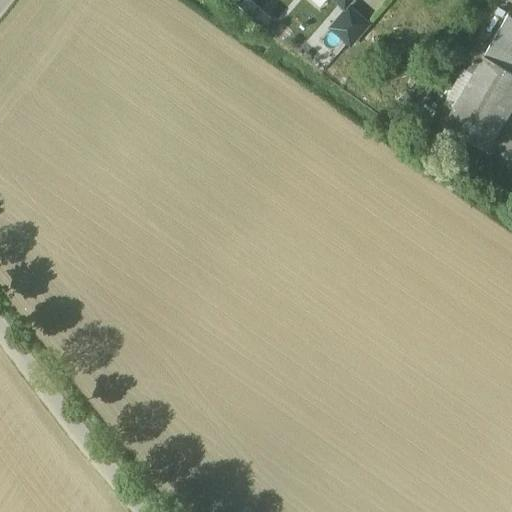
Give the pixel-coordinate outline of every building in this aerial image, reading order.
[(268,15),(250,0),(234,0),(262,23),(268,15)] [(405,0),(391,0),(387,5),(395,12),(405,0)] [(348,5),(331,25),(339,33),(322,52),(332,61),(349,41),(364,24),(367,21),(348,5)] [(511,16),(508,14),(484,55),(511,71),(511,16)] [(364,24),(349,41),(361,52),(376,35),(364,24)] [(511,106),(511,71),(484,55),(443,124),(486,149),(511,106)]
